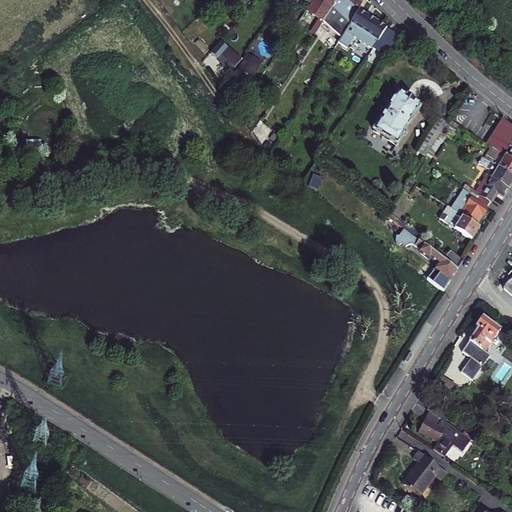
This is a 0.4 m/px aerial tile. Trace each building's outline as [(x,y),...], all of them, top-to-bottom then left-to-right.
[(311,0),(310,3),(326,15),(332,6),(335,0),(311,0)] [(350,22),(358,10),(364,0),(335,0),(332,6),(350,22)] [(331,51),(337,55),(347,39),(348,40),(356,27),(375,40),(376,40),(385,46),(393,34),(358,10),(350,22),(331,51)] [(383,119),(382,120),(375,130),(396,144),(403,134),(402,132),(419,107),(411,102),(413,99),(407,95),(405,97),(400,94),(383,119)] [(445,128),(448,123),(440,118),(422,143),(430,149),(436,141),(442,132),(445,128)] [(448,123),(445,128),(448,130),(450,128),(455,131),(458,126),(450,120),(448,123)] [(496,142),(492,147),(511,160),(511,124),(511,126),(503,120),(491,138),(496,142)] [(442,132),(436,141),(442,145),(448,136),(442,132)] [(487,144),(492,147),(496,142),(491,138),(487,144)] [(511,160),(492,147),(484,159),(511,177),(511,160)] [(508,189),(511,182),(511,177),(484,159),(482,158),(478,164),(488,171),(486,175),(508,189)] [(508,189),(486,175),(475,191),(472,189),(471,190),(491,204),(497,195),(502,198),(508,189)] [(471,190),(468,194),(489,208),(491,204),(471,190)] [(489,208),(468,194),(467,197),(470,199),(467,203),(461,200),(457,206),(438,194),(434,199),(447,207),(477,226),(489,208)] [(439,219),(472,241),(480,228),(477,226),(447,207),(439,219)] [(425,240),(389,212),(386,216),(387,217),(422,244),(425,240)] [(422,244),(387,217),(382,225),(403,241),(402,243),(407,247),(409,244),(418,250),(419,254),(426,260),(431,261),(438,265),(426,280),(442,292),(456,270),(444,261),(422,244)] [(450,251),(444,261),(456,270),(462,261),(450,251)] [(501,330),(483,318),(476,328),(478,329),(462,353),(483,368),(491,356),(486,353),(501,330)] [(433,450),(445,458),(453,445),(463,452),(472,440),(446,422),(450,416),(448,414),(451,409),(437,399),(431,410),(432,411),(444,420),(440,426),(427,419),(420,432),(438,443),(433,450)] [(444,420),(432,411),(427,419),(440,426),(444,420)] [(447,473),(420,452),(414,460),(420,464),(404,484),(421,498),(437,477),(442,480),(447,473)]
